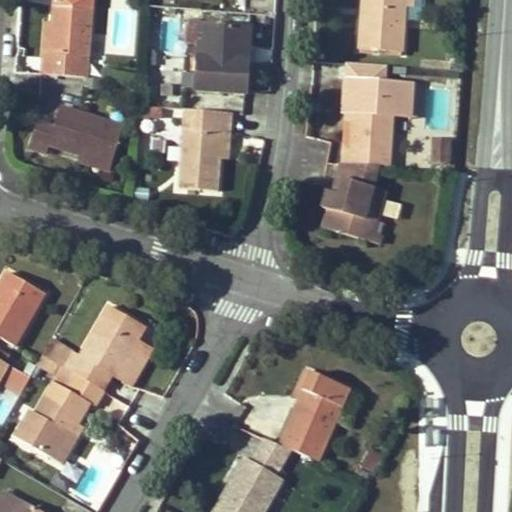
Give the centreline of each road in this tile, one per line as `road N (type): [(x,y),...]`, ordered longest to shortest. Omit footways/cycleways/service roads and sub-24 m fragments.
road 1 (tertiary): [(510,0),(486,346)]
road 2 (residential): [(240,274),(275,171),(289,0)]
road 3 (residential): [(112,511),(240,274)]
road 4 (residential): [(240,274),(486,346)]
road 5 (residential): [(0,204),(240,274)]
road 6 (tertiary): [(486,346),(470,511)]
